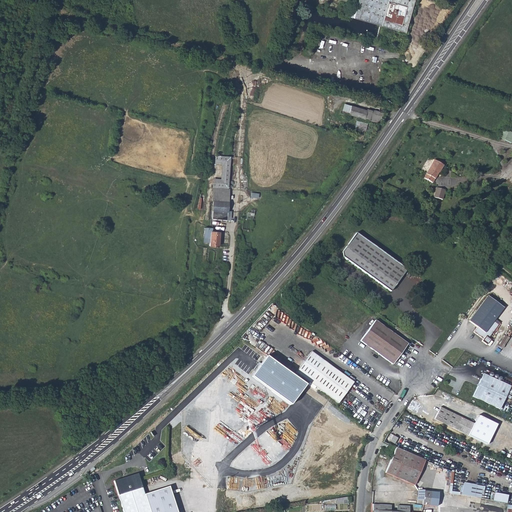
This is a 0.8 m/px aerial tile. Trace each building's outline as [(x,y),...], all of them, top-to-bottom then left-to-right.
[(413,0),(357,0),(356,6),(352,5),(349,16),(371,23),(380,25),(404,32),(413,0)] [(376,40),(380,25),(371,23),(368,32),(363,30),(361,35),(376,40)] [(367,110),(351,106),(349,114),(364,119),(367,110)] [(357,120),(355,128),(366,130),(367,122),(357,120)] [(499,138),(511,142),(511,131),(503,128),(499,138)] [(434,161),(423,179),(431,184),(443,167),(434,161)] [(230,189),(213,188),(212,201),(213,201),(212,219),(227,220),(230,189)] [(434,188),(432,195),(440,198),(442,190),(434,188)] [(220,232),(211,231),(210,246),(219,246),(220,232)] [(356,233),(342,252),(342,257),(390,292),(407,270),(356,233)] [(488,295),(469,320),(486,333),(504,307),(488,295)] [(375,320),(360,340),(392,364),(407,344),(375,320)] [(503,348),(509,337),(505,334),(499,346),(503,348)] [(311,353),(296,373),(309,383),(339,404),(354,384),(311,353)] [(309,383),(296,373),(270,354),(255,375),(293,404),(309,383)] [(482,374),(472,396),(499,409),(510,386),(482,374)] [(434,419),(440,422),(446,409),(440,407),(434,419)] [(446,409),(440,422),(468,435),(474,423),(446,409)] [(478,415),(474,423),(468,435),(489,445),(499,424),(478,415)] [(425,460),(395,448),(385,472),(414,485),(425,460)] [(137,473),(113,480),(123,511),(149,511),(144,495),(137,473)] [(482,498),(484,485),(464,481),(461,494),(482,498)] [(175,511),(167,488),(144,495),(149,511),(175,511)] [(420,490),(417,490),(416,499),(423,500),(423,505),(436,506),(438,492),(430,491),(420,490)] [(495,491),(493,499),(507,503),(509,495),(495,491)]
